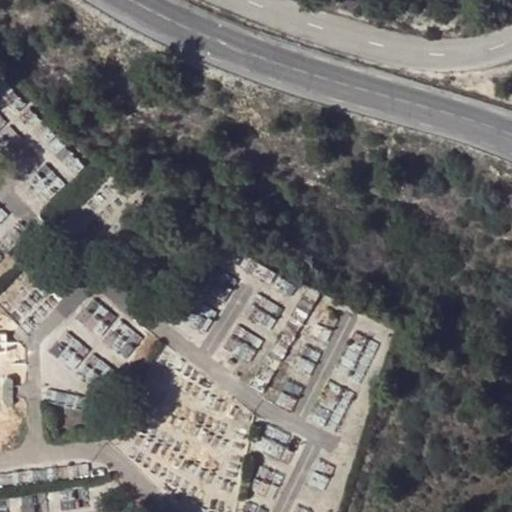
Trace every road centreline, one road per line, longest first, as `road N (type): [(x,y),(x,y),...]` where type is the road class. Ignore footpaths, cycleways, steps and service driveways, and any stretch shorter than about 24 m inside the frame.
road 1 (secondary): [(118,0),(176,28),(511,144)]
road 2 (unclassified): [(511,33),(433,44),(369,38),(259,0)]
